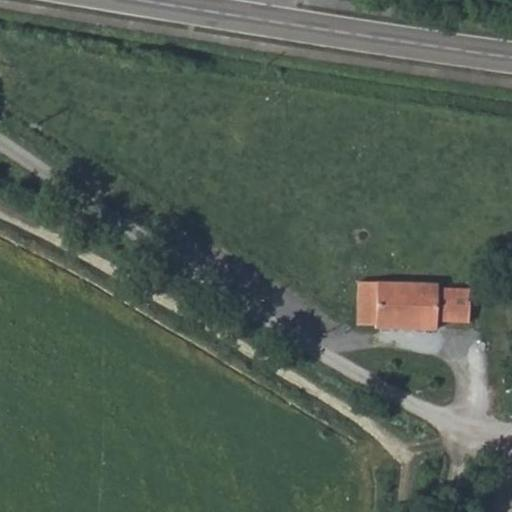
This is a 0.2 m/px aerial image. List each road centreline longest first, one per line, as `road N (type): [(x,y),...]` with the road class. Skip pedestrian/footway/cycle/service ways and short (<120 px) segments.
road 1 (unclassified): [(0,141),(120,232),(396,398),(511,442)]
road 2 (track): [(0,215),(161,290),(404,453),(478,431)]
road 3 (tertiary): [(155,0),(511,58)]
